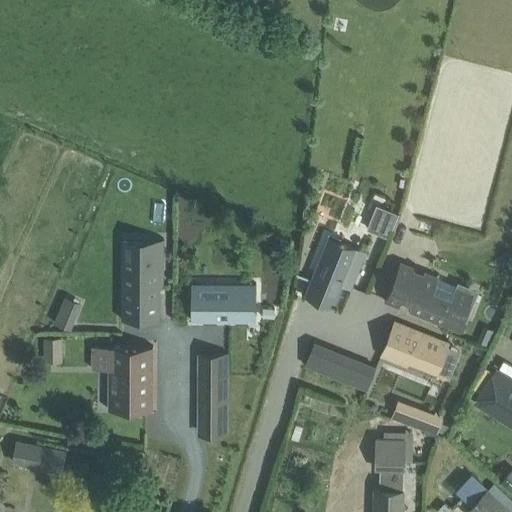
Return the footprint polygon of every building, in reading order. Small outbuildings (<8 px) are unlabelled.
[(388,237),(398,213),(381,206),(371,230),(388,237)] [(351,289),(366,251),(341,241),(342,238),(341,237),(332,258),(322,254),(315,272),(314,271),(313,272),(314,273),(305,296),(334,307),(339,293),(338,293),(341,285),(351,289)] [(164,286),(164,241),(138,241),(138,242),(125,242),(124,295),(122,295),(122,317),(160,317),(160,295),(155,295),(155,286),(164,286)] [(415,269),(416,268),(401,262),(385,300),(400,307),(403,299),(412,303),(409,310),(459,330),(463,320),(467,322),(475,302),(453,293),(457,284),(425,271),(424,273),(415,269)] [(193,285),(193,282),(192,282),(192,321),(193,321),(193,318),(256,319),(256,321),(257,321),(257,283),(256,283),(256,294),(234,294),(234,286),(211,286),(211,285),(193,285)] [(275,317),(275,308),(263,308),(263,317),(275,317)] [(70,329),(75,317),(59,311),(55,323),(70,329)] [(438,372),(450,342),(395,320),(380,355),(408,366),(410,361),(438,372)] [(47,359),(66,359),(65,336),(46,336),(47,359)] [(309,365),(371,390),(380,366),(318,341),(309,365)] [(153,369),(153,346),(93,346),(93,368),(109,369),(120,369),(120,386),(109,386),(109,409),(147,409),(147,369),(153,369)] [(232,350),(201,350),(201,433),(231,433),(232,350)] [(511,424),(511,379),(496,369),(476,402),(511,424)] [(437,434),(441,423),(426,417),(422,428),(437,434)] [(405,470),(406,461),(406,436),(376,436),(375,470),(405,470)] [(16,441),(12,462),(62,472),(67,451),(16,441)] [(511,489),(511,469),(502,481),(511,489)] [(10,475),(5,502),(17,504),(22,478),(10,475)] [(510,511),(471,475),(457,488),(463,495),(450,508),(454,511),(510,511)] [(404,511),(405,489),(404,489),(380,490),(373,489),(372,511),(404,511)]
